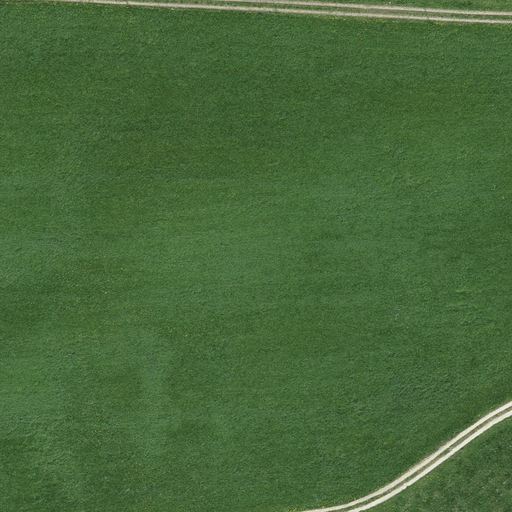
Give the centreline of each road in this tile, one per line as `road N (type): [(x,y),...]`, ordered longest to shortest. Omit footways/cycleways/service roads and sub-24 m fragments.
road 1 (track): [(165,0),(511,16)]
road 2 (track): [(332,511),(383,494),(511,407)]
